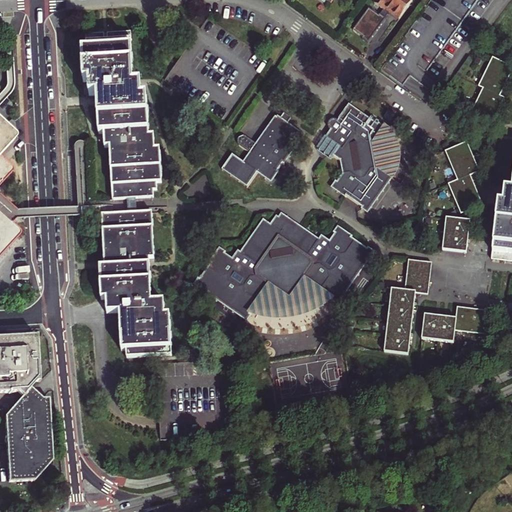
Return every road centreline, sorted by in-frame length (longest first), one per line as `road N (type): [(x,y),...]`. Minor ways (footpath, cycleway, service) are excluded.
road 1 (primary): [(511,389),(152,498)]
road 2 (primary): [(163,511),(511,405)]
road 3 (tertiary): [(53,313),(36,2)]
road 4 (residential): [(416,113),(501,0)]
road 5 (tertiary): [(71,449),(53,313)]
